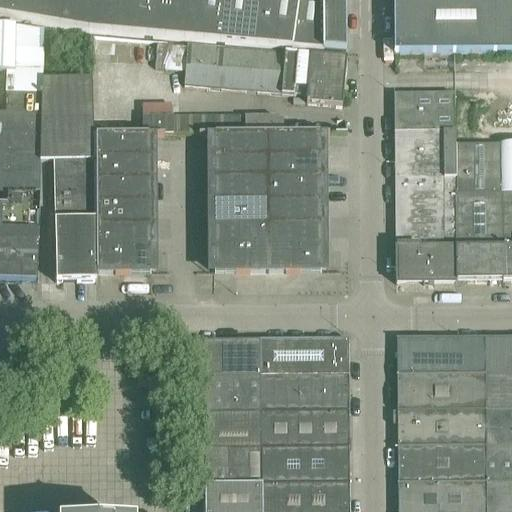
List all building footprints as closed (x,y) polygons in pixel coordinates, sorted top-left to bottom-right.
[(345,0),(0,0),(0,21),(89,36),(346,58),(346,36),(345,0)] [(511,0),(393,0),(394,58),(511,57),(511,0)] [(346,62),(188,48),(185,90),(307,100),(306,107),(342,110),(346,62)] [(43,83),(43,99),(41,166),(54,166),(56,286),(96,285),(96,278),(95,232),(95,209),(94,186),(94,163),(93,140),(92,83),(43,83)] [(395,135),(396,135),(454,134),(454,97),(394,98),(395,135)] [(0,284),(37,286),(41,166),(43,99),(6,98),(3,197),(8,197),(8,209),(0,208),(0,284)] [(305,136),(305,119),(145,120),(145,137),(305,136)] [(454,134),(396,135),(397,252),(395,252),(395,287),(397,287),(422,282),(423,288),(424,288),(424,287),(434,287),(434,286),(455,286),(455,287),(456,287),(455,198),(454,134)] [(321,266),(327,266),(327,252),(321,252),(320,138),(267,139),(214,139),(214,252),(208,252),(208,266),(214,266),(214,277),(268,277),(321,277),(321,275),(321,266)] [(150,253),(150,231),(150,140),(93,140),(94,163),(94,186),(95,209),(95,232),(96,278),(151,278),(151,276),(151,267),(156,267),(156,253),(150,253)] [(456,287),(502,287),(501,198),(500,148),(455,149),(456,198),(455,198),(456,287)] [(511,148),(500,148),(501,198),(511,197),(511,148)] [(511,197),(501,198),(502,287),(511,286),(511,197)] [(511,342),(396,344),(397,380),(511,378),(511,342)] [(203,346),(203,381),(349,380),(348,344),(203,346)] [(511,378),(397,380),(397,416),(511,415),(511,378)] [(349,380),(203,381),(203,417),(349,416),(349,380)] [(511,415),(397,416),(397,452),(511,451),(511,415)] [(203,417),(203,511),(349,511),(349,416),(203,417)] [(511,511),(511,451),(397,452),(397,511),(511,511)]
